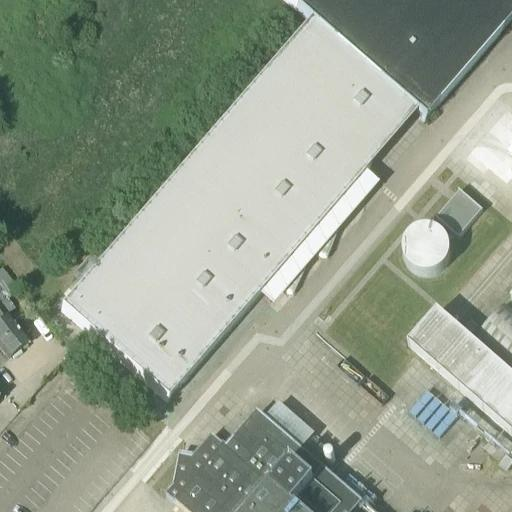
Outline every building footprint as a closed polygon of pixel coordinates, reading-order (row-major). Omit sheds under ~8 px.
[(426,123),(511,23),(511,0),(283,0),(311,24),(417,115),(426,123)] [(417,115),(311,24),(60,313),(167,405),(417,115)] [(458,242),(481,214),(459,195),(436,223),(458,242)] [(0,348),(9,361),(28,347),(0,310),(0,305),(1,304),(0,302),(0,296),(2,294),(0,291),(0,348)] [(511,371),(511,311),(506,306),(477,340),(511,371)] [(511,380),(437,315),(407,349),(511,439),(511,380)] [(401,409),(427,439),(447,421),(421,391),(401,409)] [(173,490),(166,498),(175,506),(181,511),(366,511),(361,507),(343,492),(321,472),(303,457),(257,417),(226,452),(212,439),(192,462),(179,459),(173,490)]
